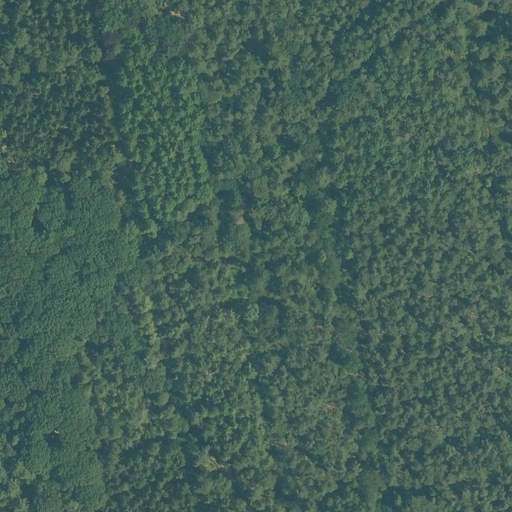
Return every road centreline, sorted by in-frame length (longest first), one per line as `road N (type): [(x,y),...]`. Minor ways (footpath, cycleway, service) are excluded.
road 1 (track): [(447,0),(8,354)]
road 2 (track): [(0,151),(258,511)]
road 3 (track): [(58,511),(20,344)]
